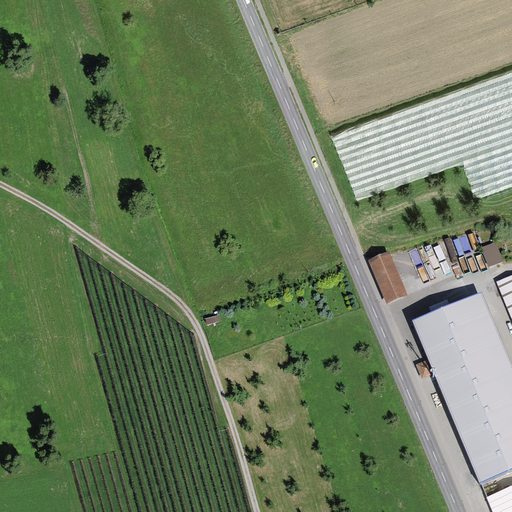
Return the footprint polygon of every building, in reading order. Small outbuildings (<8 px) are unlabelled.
[(511,74),(334,127),(354,197),(465,164),(474,195),(511,183),(511,74)] [(489,268),(505,263),(498,244),(482,249),(489,268)] [(439,245),(421,251),(426,264),(443,257),(439,245)] [(409,300),(393,256),(371,264),(387,308),(409,300)] [(511,308),(511,280),(502,284),(511,308)] [(511,376),(480,299),(418,324),(483,480),(511,468),(511,376)] [(207,325),(222,321),(220,315),(205,319),(207,325)] [(511,511),(511,488),(487,499),(492,511),(511,511)]
